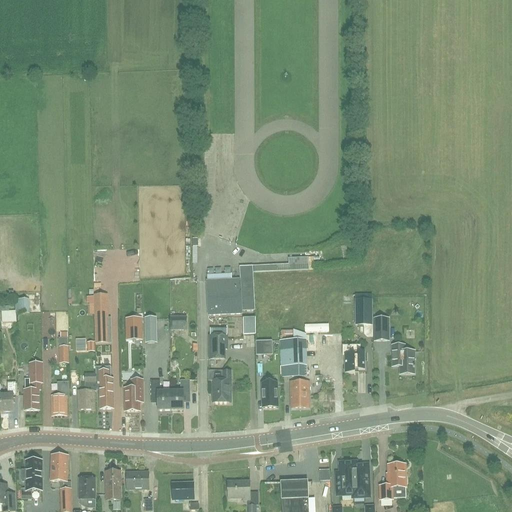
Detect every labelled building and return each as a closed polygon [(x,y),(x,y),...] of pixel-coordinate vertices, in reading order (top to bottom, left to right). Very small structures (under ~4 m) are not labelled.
[(288,265),(276,266),(253,267),(253,273),(309,270),(308,260),(288,259),(288,265)] [(254,295),(253,273),(244,273),(245,280),(206,282),(208,316),(242,314),(241,296),(254,295)] [(96,344),(108,343),(107,318),(106,295),(95,295),(96,344)] [(355,296),(355,301),(355,326),(372,326),(372,296),(355,296)] [(16,311),(16,315),(25,315),(24,301),(14,301),(15,312),(16,311)] [(170,318),(170,330),(186,330),(186,318),(170,318)] [(125,319),(126,341),(143,341),(142,319),(125,319)] [(156,319),(144,319),(145,344),(157,344),(156,319)] [(255,336),(255,319),(243,319),(243,336),(255,336)] [(374,319),(375,342),(389,341),(388,319),(374,319)] [(80,335),(92,336),(92,322),(81,322),(80,335)] [(210,337),(210,360),(225,360),(225,350),(228,350),(227,337),(210,337)] [(262,342),(263,356),(273,356),(272,342),(262,342)] [(306,342),(298,342),(279,342),(281,378),(305,378),(304,367),(307,367),(306,342)] [(62,348),(65,364),(73,363),(70,346),(62,348)] [(400,375),(414,375),(414,369),(415,369),(415,367),(414,367),(414,361),(415,361),(415,352),(405,352),(404,346),(392,346),(393,367),(400,367),(400,375)] [(354,356),(345,356),(345,374),(358,374),(358,371),(365,371),(365,353),(355,353),(354,356)] [(42,384),(42,364),(30,364),(30,391),(25,391),(25,412),(39,412),(38,391),(40,391),(40,384),(42,384)] [(101,410),(113,410),(112,380),(110,380),(109,372),(96,372),(96,375),(97,390),(100,390),(101,410)] [(231,372),(223,372),(223,378),(225,378),(225,381),(213,382),(213,404),(229,404),(229,393),(231,393),(231,372)] [(97,392),(97,390),(96,375),(91,375),(85,375),(85,392),(78,392),(79,411),(94,410),(93,392),(96,392),(97,392)] [(132,390),(125,390),(126,412),(139,412),(139,404),(144,404),(144,381),(131,382),(132,390)] [(171,411),(171,392),(160,392),(160,381),(151,382),(151,404),(152,404),(152,399),(158,399),(158,412),(171,411)] [(171,392),(171,411),(184,411),(184,399),(190,399),(190,404),(190,381),(181,381),(181,392),(171,392)] [(309,383),(301,383),(291,383),(291,409),(309,409),(309,383)] [(7,396),(0,395),(0,398),(0,413),(14,412),(13,395),(16,395),(16,384),(7,384),(7,396)] [(55,395),(55,397),(51,397),(52,417),(67,417),(66,398),(69,398),(69,384),(57,384),(58,397),(57,397),(57,395),(55,395)] [(277,386),(263,386),(263,409),(277,409),(277,386)] [(51,456),(50,482),(59,483),(67,483),(68,457),(51,456)] [(23,472),(23,482),(26,482),(26,492),(42,492),(42,462),(26,462),(26,472),(23,472)] [(354,495),(353,464),(340,464),(341,475),(337,475),(338,496),(354,495),(354,498),(354,495)] [(354,464),(353,464),(354,495),(354,498),(369,497),(368,469),(367,467),(364,466),(357,467),(357,468),(355,468),(354,464)] [(387,478),(387,487),(380,487),(380,501),(393,501),(393,500),(405,499),(405,489),(406,489),(405,465),(388,466),(389,478),(387,478)] [(120,472),(106,472),(106,502),(121,502),(120,472)] [(149,491),(148,474),(139,474),(139,475),(127,475),(127,491),(149,491)] [(79,480),(80,505),(87,509),(95,509),(95,480),(79,480)] [(250,483),(228,484),(228,500),(243,499),(243,502),(250,502),(250,483)] [(308,483),(281,484),(282,511),(312,511),(313,511),(308,511),(307,483),(308,483)] [(172,485),(173,501),(194,500),(193,484),(184,485),(184,486),(173,486),(173,485),(172,485)] [(0,486),(0,506),(2,506),(2,511),(15,511),(15,495),(7,495),(7,486),(0,486)] [(72,511),(71,490),(60,491),(61,511),(72,511)] [(144,511),(152,511),(152,501),(144,501),(144,511)]
